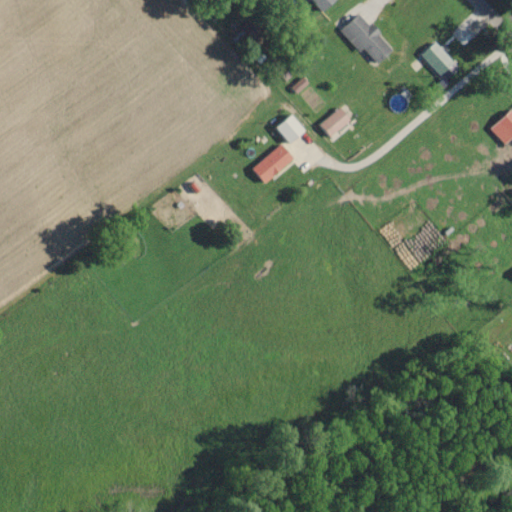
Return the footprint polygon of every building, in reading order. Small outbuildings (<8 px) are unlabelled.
[(328,0),(317,12),(304,0),(328,0)] [(351,12),(383,47),(367,62),(334,28),(351,12)] [(261,33),(243,24),(235,40),(253,49),(261,33)] [(453,63),(433,43),(420,56),(440,76),(453,63)] [(348,122),(338,109),(318,124),(328,137),(348,122)] [(502,110),(511,120),(511,130),(498,144),(483,128),(502,110)] [(292,160),(280,145),(250,169),(262,184),(292,160)]
